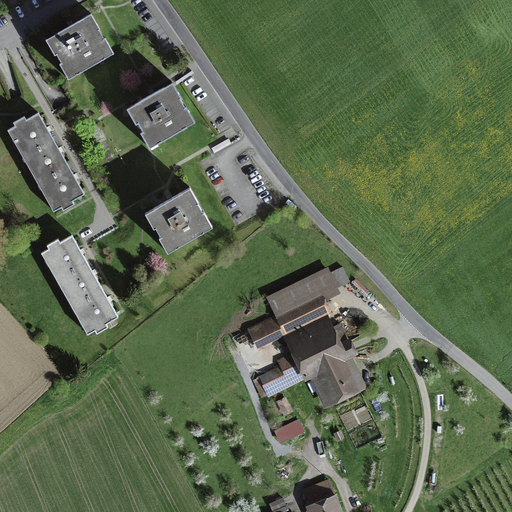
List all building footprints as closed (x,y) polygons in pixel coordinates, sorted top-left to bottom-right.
[(116,54),(94,14),(47,40),(70,79),(116,54)] [(196,124),(173,83),(129,108),(153,149),(196,124)] [(8,127),(25,156),(53,140),(37,111),(8,127)] [(25,156),(39,183),(68,167),(53,140),(25,156)] [(83,194),(68,167),(39,183),(55,210),(83,194)] [(214,229),(192,189),(148,213),(170,253),(214,229)] [(43,250),(58,276),(87,260),(73,233),(43,250)] [(58,276),(74,304),(103,288),(87,260),(58,276)] [(330,273),(328,268),(269,297),(278,315),(320,294),(349,280),(343,267),(330,273)] [(119,315),(103,288),(74,304),(90,332),(119,315)] [(329,312),(320,294),(278,315),(251,328),(260,346),(329,312)] [(334,315),(298,333),(315,367),(311,369),(328,402),(361,385),(346,356),(353,353),(334,315)] [(298,352),(279,361),(282,367),(289,383),(308,374),(298,352)] [(282,367),(257,378),(264,394),(289,383),(282,367)] [(287,398),(279,402),(284,413),(292,410),(287,398)] [(302,429),(298,420),(276,431),(280,440),(302,429)] [(347,511),(338,488),(307,500),(311,511),(347,511)]
